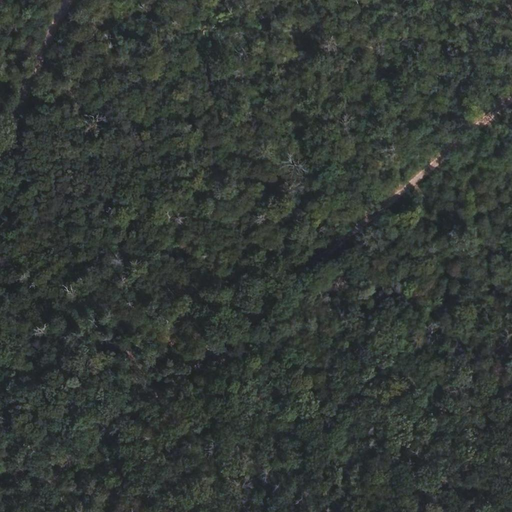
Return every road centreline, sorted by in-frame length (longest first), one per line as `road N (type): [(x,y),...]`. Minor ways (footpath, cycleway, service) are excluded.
road 1 (track): [(9,511),(511,97)]
road 2 (unknown): [(74,0),(0,164)]
